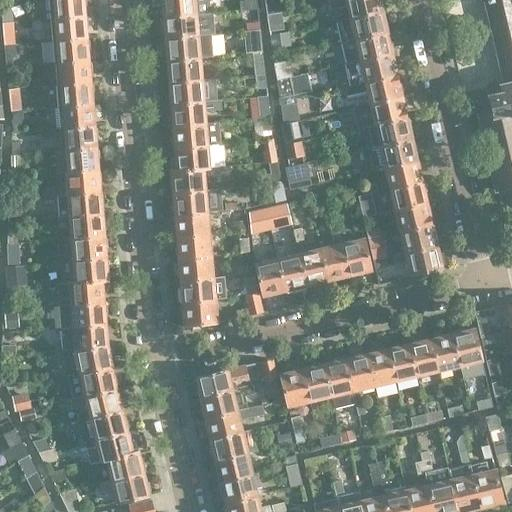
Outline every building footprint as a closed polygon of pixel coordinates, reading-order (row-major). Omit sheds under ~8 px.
[(0,0),(0,22),(11,22),(9,0),(0,0)] [(82,0),(51,0),(53,19),(84,16),(82,0)] [(208,0),(158,0),(159,5),(161,7),(162,16),(209,13),(208,0)] [(266,0),(265,1),(267,16),(281,12),(279,0),(266,0)] [(335,0),(328,2),(330,12),(346,8),(348,19),(381,11),(381,10),(382,7),(381,1),(379,0),(335,0)] [(501,201),(511,197),(511,0),(482,0),(484,1),(504,84),(472,91),(496,189),(498,189),(501,201)] [(240,10),(257,9),(257,1),(256,1),(246,1),(240,2),(240,10)] [(348,19),(336,21),(341,42),(386,33),(386,31),(387,28),(386,22),(383,21),(381,11),(348,19)] [(281,12),(267,16),(269,32),(283,30),(281,12)] [(197,14),(162,16),(162,18),(160,20),(161,27),(163,29),(164,38),(198,35),(197,14)] [(84,16),(53,19),(55,41),(86,38),(84,16)] [(13,45),(11,22),(0,22),(0,23),(2,46),(13,45)] [(262,52),(260,31),(251,31),(243,32),(245,53),(252,53),(262,52)] [(288,32),(269,37),(272,50),(291,47),(288,32)] [(341,42),(339,43),(344,64),(391,54),(391,52),(392,50),(391,43),(388,41),(386,33),(341,42)] [(210,34),(198,35),(164,38),(164,39),(162,42),(163,49),(165,50),(165,60),(200,57),(212,56),(210,34)] [(86,38),(55,41),(56,63),(88,60),(86,38)] [(14,56),(13,45),(2,46),(4,68),(11,68),(11,56),(14,56)] [(255,75),(264,74),(262,52),(252,53),(255,75)] [(391,54),(344,64),(340,65),(342,73),(360,69),(363,82),(396,75),(396,74),(397,70),(396,65),(393,63),(391,54)] [(200,57),(165,60),(166,70),(165,72),(165,78),(167,80),(168,83),(202,80),(200,57)] [(88,60),(56,63),(58,85),(90,82),(88,60)] [(273,63),(276,79),(293,76),(289,60),(273,63)] [(265,86),(264,74),(255,75),(254,75),(255,87),(265,86)] [(276,79),(279,101),(296,97),(299,97),(294,75),(276,79)] [(396,75),(363,82),(344,86),(346,97),(365,93),(368,104),(401,96),(401,95),(403,92),(401,86),(398,84),(396,75)] [(30,87),(45,85),(45,77),(30,79),(30,87)] [(215,79),(202,80),(168,83),(168,92),(167,94),(167,100),(169,102),(169,105),(204,102),(217,101),(215,79)] [(90,82),(58,85),(60,107),(92,104),(90,82)] [(8,88),(11,111),(21,110),(18,88),(8,88)] [(368,104),(354,107),(359,128),(361,128),(407,118),(405,109),(406,106),(405,100),(402,98),(401,96),(368,104)] [(269,118),(266,97),(256,97),(258,119),(260,119),(269,118)] [(279,101),(282,123),(300,119),(296,97),(279,101)] [(204,102),(169,105),(170,113),(169,115),(169,122),(171,124),(171,126),(206,123),(204,102)] [(92,104),(60,107),(62,129),(94,126),(92,104)] [(23,122),(21,110),(11,111),(12,123),(23,122)] [(270,133),(269,118),(260,119),(261,133),(270,133)] [(407,118),(361,128),(366,149),(412,138),(410,129),(411,127),(410,121),(407,119),(407,118)] [(305,120),(280,125),(283,141),(308,136),(305,120)] [(206,123),(171,126),(172,135),(171,137),(171,144),(173,146),(173,148),(208,145),(219,144),(220,144),(219,122),(206,123)] [(94,126),(62,129),(64,150),(96,147),(94,126)] [(412,138),(366,149),(371,170),(383,168),(417,160),(415,151),(416,149),(415,142),(412,140),(412,138)] [(261,141),(262,150),(273,149),(272,148),(271,140),(261,141)] [(19,142),(11,142),(11,155),(20,155),(19,142)] [(301,142),(284,145),(287,160),(304,157),(301,142)] [(170,161),(170,169),(189,167),(190,170),(204,169),(210,168),(210,167),(220,166),(219,144),(208,145),(173,148),(174,158),(171,159),(170,161)] [(98,169),(96,147),(64,150),(54,151),(56,173),(64,173),(98,169)] [(267,163),(275,162),(273,149),(262,150),(261,150),(262,163),(267,163)] [(20,177),(20,155),(10,155),(10,178),(20,177)] [(417,160),(383,168),(388,189),(422,181),(420,173),(421,170),(420,163),(417,162),(417,160)] [(279,182),(275,162),(267,163),(269,175),(261,176),(263,185),(279,182)] [(288,189),(309,184),(305,164),(284,168),(288,189)] [(189,167),(170,169),(170,170),(169,170),(170,180),(169,183),(169,189),(171,191),(171,193),(206,189),(205,178),(229,176),(228,166),(210,167),(210,168),(204,169),(190,170),(189,167)] [(98,169),(64,173),(65,186),(41,188),(42,197),(66,194),(66,195),(100,191),(99,182),(101,179),(100,173),(98,169)] [(422,181),(388,189),(393,210),(427,203),(425,194),(427,191),(425,184),(422,183),(422,181)] [(282,199),(279,182),(263,185),(260,186),(263,203),(282,199)] [(362,186),(364,194),(378,191),(376,183),(362,186)] [(206,189),(171,193),(172,202),(170,205),(171,211),(173,213),(173,214),(208,211),(206,189)] [(66,195),(56,195),(58,218),(102,214),(101,204),(103,201),(102,194),(100,192),(100,191),(66,195)] [(344,199),(342,191),(329,194),(331,202),(344,199)] [(358,200),(362,217),(376,214),(372,197),(358,200)] [(19,202),(7,203),(6,219),(19,219),(19,202)] [(427,203),(393,210),(398,231),(432,223),(430,214),(431,212),(430,205),(427,204),(427,203)] [(285,204),(275,207),(266,209),(269,225),(289,220),(285,204)] [(508,205),(499,208),(501,216),(510,213),(508,205)] [(269,225),(266,209),(248,212),(249,229),(250,233),(270,228),(269,225)] [(208,211),(173,214),(174,224),(172,227),(173,233),(175,235),(175,236),(210,233),(208,211)] [(102,214),(68,217),(69,238),(104,235),(103,226),(105,223),(104,217),(102,214)] [(333,244),(320,247),(328,281),(329,280),(331,282),(338,280),(340,278),(349,276),(341,242),(336,219),(327,221),(333,244)] [(6,222),(5,244),(16,243),(17,221),(6,222)] [(234,230),(245,229),(244,221),(233,223),(234,230)] [(432,223),(398,231),(403,253),(437,245),(435,236),(436,234),(435,227),(432,225),(432,223)] [(296,241),(304,239),(301,226),(293,228),(296,241)] [(365,229),(367,238),(379,235),(376,226),(365,229)] [(304,286),(306,286),(302,269),(298,252),(286,255),(279,227),(271,229),(270,229),(277,257),(285,291),(293,289),(296,290),(303,289),(304,286)] [(210,233),(175,236),(176,246),(174,249),(175,255),(178,257),(178,258),(212,255),(210,233)] [(104,235),(69,238),(71,260),(106,257),(105,248),(107,245),(106,238),(104,236),(104,235)] [(367,238),(372,260),(386,256),(381,235),(379,235),(367,238)] [(238,239),(239,252),(248,251),(247,237),(238,239)] [(358,238),(341,242),(349,276),(350,275),(353,277),(360,275),(361,273),(370,271),(363,238),(358,239),(358,238)] [(437,245),(403,253),(372,260),(373,269),(406,262),(409,274),(428,270),(429,273),(441,270),(440,267),(442,267),(441,265),(445,264),(443,252),(439,253),(437,245)] [(320,247),(298,252),(302,269),(306,286),(315,283),(318,285),(324,283),(326,281),(328,281),(320,247)] [(16,252),(5,252),(5,267),(16,267),(16,252)] [(214,277),(212,255),(178,258),(178,268),(176,271),(177,277),(179,279),(180,280),(214,277)] [(106,257),(71,260),(73,280),(88,279),(88,282),(107,281),(107,280),(108,279),(107,270),(108,267),(108,260),(106,258),(106,257)] [(277,257),(254,262),(262,296),(272,293),(275,295),(281,293),(283,291),(285,291),(277,257)] [(238,274),(250,272),(249,265),(237,267),(238,274)] [(17,288),(17,267),(16,267),(5,267),(4,267),(4,289),(17,288)] [(214,277),(180,280),(180,290),(178,293),(179,299),(182,302),(182,303),(216,299),(214,277)] [(257,293),(258,293),(254,277),(242,279),(246,295),(257,293)] [(55,282),(57,306),(103,302),(102,292),(106,291),(107,288),(107,281),(88,282),(88,279),(73,280),(55,282)] [(17,288),(4,289),(5,299),(18,297),(17,288)] [(262,313),(257,293),(246,295),(244,295),(249,315),(262,313)] [(216,299),(182,303),(184,325),(186,325),(186,329),(198,328),(198,324),(217,322),(216,317),(218,317),(216,299)] [(103,302),(57,306),(59,328),(64,328),(71,327),(105,324),(104,314),(106,311),(105,304),(103,303),(103,302)] [(16,309),(3,310),(4,328),(18,327),(16,309)] [(483,309),(473,311),(477,325),(479,337),(489,335),(483,309)] [(105,324),(71,327),(64,328),(60,331),(63,335),(60,337),(62,350),(107,346),(106,336),(108,334),(108,327),(106,325),(105,324)] [(454,333),(452,333),(459,367),(462,378),(484,373),(473,328),(464,330),(461,329),(456,330),(454,333)] [(432,338),(430,338),(438,372),(459,367),(452,333),(442,335),(440,334),(434,335),(432,338)] [(492,335),(480,338),(482,346),(494,343),(492,335)] [(411,343),(408,343),(416,377),(438,372),(430,338),(420,341),(418,339),(412,341),(411,343)] [(389,348),(387,348),(395,382),(416,377),(408,343),(399,346),(397,344),(391,346),(389,348)] [(0,345),(0,354),(14,354),(14,345),(0,345)] [(107,346),(62,350),(66,376),(78,373),(112,367),(110,357),(111,355),(110,348),(107,346)] [(376,351),(366,353),(374,387),(395,382),(387,348),(386,349),(384,347),(377,349),(376,351)] [(354,356),(344,358),(352,392),(374,387),(366,353),(364,354),(362,352),(356,354),(354,356)] [(333,361),(323,363),(334,409),(355,404),(352,392),(344,358),(342,359),(340,357),(334,359),(333,361)] [(494,358),(485,360),(488,376),(498,373),(494,358)] [(272,359),(260,362),(261,368),(264,382),(265,382),(276,379),(272,359)] [(312,366),(302,368),(309,402),(331,397),(323,363),(321,364),(319,362),(313,364),(312,366)] [(245,365),(195,377),(199,396),(249,384),(245,365)] [(112,367),(78,373),(66,376),(71,399),(117,388),(117,387),(118,384),(117,378),(114,376),(112,367)] [(290,371),(280,373),(288,406),(293,405),(293,406),(309,402),(302,368),(300,369),(298,367),(292,369),(290,371)] [(11,374),(3,376),(4,385),(13,383),(11,374)] [(280,394),(276,379),(265,382),(269,397),(280,394)] [(501,381),(490,384),(494,399),(505,396),(501,381)] [(249,384),(199,396),(202,406),(200,409),(202,415),(204,417),(204,418),(238,410),(238,409),(248,407),(245,396),(254,394),(252,384),(249,384)] [(117,388),(82,396),(88,418),(122,410),(122,408),(123,405),(121,399),(119,398),(117,388)] [(26,392),(10,396),(14,411),(30,407),(26,392)] [(362,397),(354,399),(357,415),(366,412),(362,397)] [(492,407),(490,398),(475,401),(477,410),(492,407)] [(238,410),(204,418),(207,428),(205,430),(206,436),(209,438),(210,440),(243,432),(240,419),(263,414),(261,404),(238,409),(238,410)] [(446,409),(448,417),(463,414),(461,405),(446,409)] [(446,409),(425,414),(428,423),(448,417),(446,409)] [(20,424),(35,420),(32,410),(17,413),(20,424)] [(124,419),(122,410),(88,418),(76,421),(82,442),(84,442),(127,431),(127,429),(128,426),(127,421),(124,419)] [(428,423),(425,414),(404,419),(406,428),(428,423)] [(381,417),(384,433),(394,430),(390,415),(381,417)] [(298,416),(290,418),(292,430),(295,442),(304,440),(298,416)] [(496,416),(485,419),(489,431),(499,428),(496,416)] [(14,430),(1,435),(8,448),(20,442),(14,430)] [(252,430),(243,432),(210,440),(211,448),(210,451),(211,457),(214,459),(214,460),(248,452),(257,450),(252,430)] [(339,433),(341,443),(356,439),(353,430),(339,433)] [(127,431),(84,442),(89,464),(105,461),(119,457),(119,454),(137,449),(135,442),(132,440),(129,440),(127,431)] [(291,444),(289,433),(276,436),(278,447),(291,444)] [(318,439),(320,448),(341,443),(339,434),(318,439)] [(44,438),(32,441),(37,452),(47,450),(44,438)] [(28,455),(20,442),(13,446),(21,460),(28,455)] [(469,462),(464,442),(456,444),(461,464),(469,462)] [(504,443),(493,446),(495,455),(507,451),(504,443)] [(492,457),(488,445),(480,447),(483,459),(492,457)] [(47,450),(37,452),(43,463),(56,460),(53,449),(47,450)] [(119,457),(105,461),(110,481),(143,472),(144,468),(143,461),(140,460),(138,451),(137,451),(137,449),(119,454),(119,457)] [(420,453),(422,460),(425,473),(433,511),(456,511),(449,478),(446,467),(434,470),(429,450),(420,453)] [(507,451),(495,455),(499,469),(511,465),(507,451)] [(248,452),(214,460),(215,462),(213,464),(215,470),(217,472),(220,481),(253,473),(248,452)] [(36,471),(28,455),(18,462),(26,478),(30,475),(36,471)] [(283,457),(285,466),(296,463),(294,455),(283,457)] [(326,455),(303,461),(305,470),(328,465),(326,455)] [(425,473),(422,460),(415,462),(418,474),(425,473)] [(469,465),(472,473),(480,507),(503,502),(502,496),(503,496),(496,467),(487,469),(485,461),(469,465)] [(297,463),(296,463),(285,466),(284,466),(289,487),(301,484),(297,463)] [(376,471),(374,463),(367,464),(372,485),(379,484),(376,471)] [(382,494),(381,494),(385,511),(409,511),(404,488),(390,492),(385,469),(376,471),(382,494)] [(62,470),(48,473),(53,483),(64,477),(62,470)] [(25,479),(34,495),(43,488),(36,471),(25,479)] [(143,472),(110,481),(99,483),(101,493),(112,491),(115,503),(140,498),(140,496),(148,494),(148,493),(149,490),(148,483),(145,482),(143,472)] [(253,473),(220,481),(220,483),(218,485),(220,491),(222,493),(225,503),(258,495),(263,494),(261,487),(256,488),(253,473)] [(472,473),(449,478),(456,511),(466,511),(470,511),(470,510),(480,507),(472,473)] [(511,473),(501,476),(500,477),(505,496),(507,496),(508,501),(511,500),(511,473)] [(332,481),(336,497),(337,504),(339,511),(363,511),(360,499),(346,502),(344,490),(343,490),(341,480),(332,481)] [(433,511),(426,483),(404,488),(409,511),(433,511)] [(45,507),(50,501),(43,488),(34,495),(45,507)] [(67,511),(72,511),(80,510),(75,489),(60,492),(59,494),(67,511)] [(385,511),(381,494),(360,499),(363,511),(385,511)] [(258,495),(225,503),(225,504),(224,507),(224,511),(279,511),(286,510),(284,502),(261,508),(258,495)] [(339,511),(337,504),(336,497),(312,502),(314,511),(339,511)] [(127,504),(129,511),(153,511),(151,499),(127,504)] [(49,511),(53,508),(50,501),(45,507),(39,511),(49,511)]
